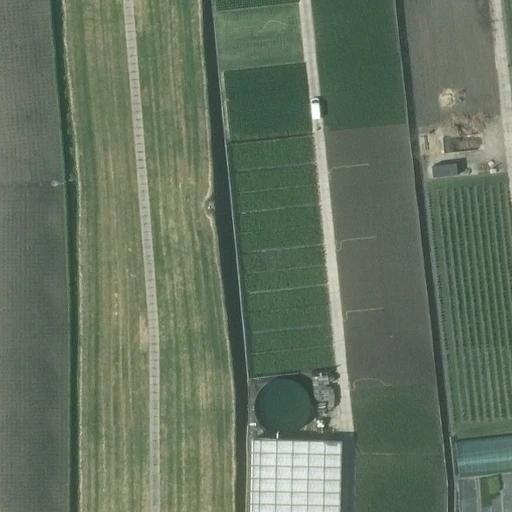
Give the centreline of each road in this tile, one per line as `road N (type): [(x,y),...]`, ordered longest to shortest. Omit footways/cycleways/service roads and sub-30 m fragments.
road 1 (track): [(346,511),(348,443),(302,0)]
road 2 (track): [(153,511),(153,352),(125,0)]
road 3 (track): [(511,174),(492,0)]
